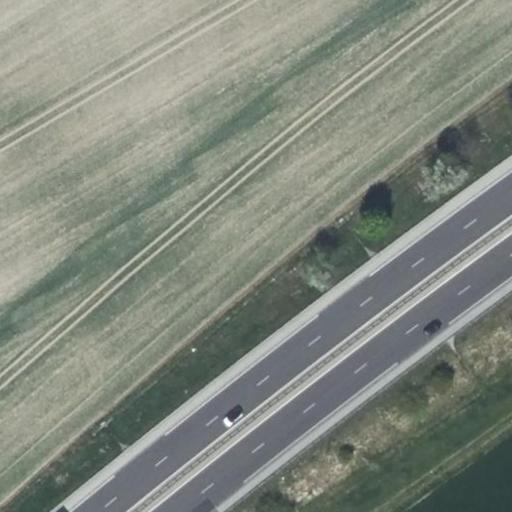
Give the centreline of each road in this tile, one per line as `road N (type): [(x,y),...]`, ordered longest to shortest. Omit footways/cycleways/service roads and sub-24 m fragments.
road 1 (motorway): [(511,192),(96,511)]
road 2 (motorway): [(180,511),(511,256)]
